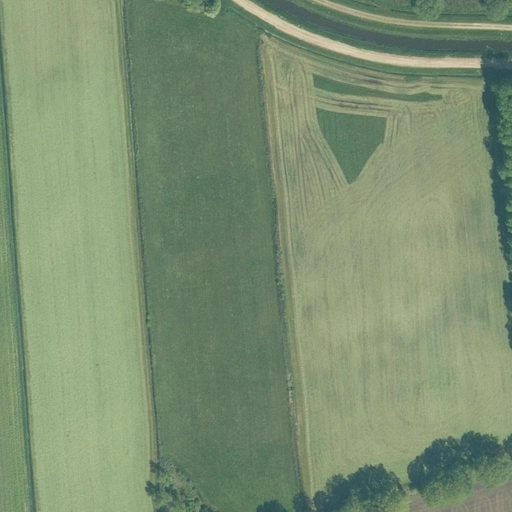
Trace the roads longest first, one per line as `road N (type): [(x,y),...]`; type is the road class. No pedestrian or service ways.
road 1 (track): [(240,0),(352,51),(511,64)]
road 2 (track): [(320,0),(390,20),(511,27)]
